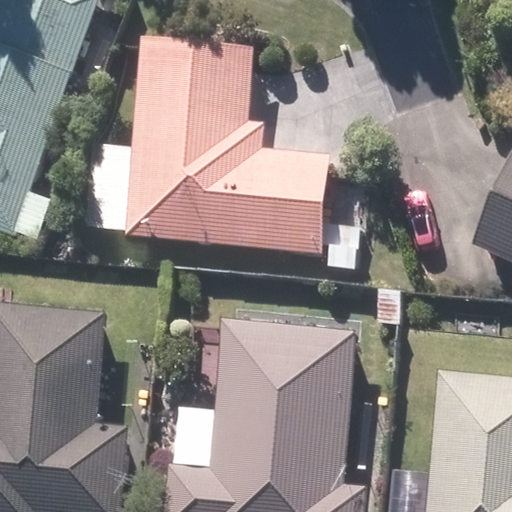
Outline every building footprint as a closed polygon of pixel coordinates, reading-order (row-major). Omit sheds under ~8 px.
[(4,0),(0,15),(0,210),(21,217),(91,0),(4,0)] [(259,38),(150,33),(140,229),(320,237),(324,150),(254,147),(259,38)] [(511,163),(483,235),(511,247),(511,163)] [(114,305),(3,299),(0,346),(0,511),(119,511),(125,421),(108,420),(114,305)] [(358,325),(231,315),(226,479),(178,477),(176,511),(364,511),(366,480),(348,478),(358,325)] [(511,511),(511,371),(440,368),(431,511),(511,511)]
